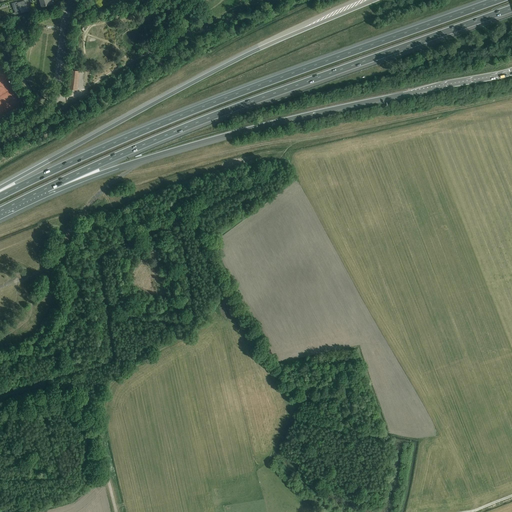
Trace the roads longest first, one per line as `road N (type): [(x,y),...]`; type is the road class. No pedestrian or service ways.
road 1 (motorway): [(496,0),(143,130),(0,196)]
road 2 (motorway): [(45,188),(217,114),(511,7)]
road 3 (motorway): [(45,188),(308,113),(511,70)]
road 4 (motorway): [(372,0),(245,55),(0,187)]
road 5 (unclassified): [(0,143),(53,104),(68,0)]
road 6 (track): [(102,453),(84,410),(70,399),(0,411)]
road 7 (track): [(0,361),(31,347),(53,320),(71,282),(62,261)]
